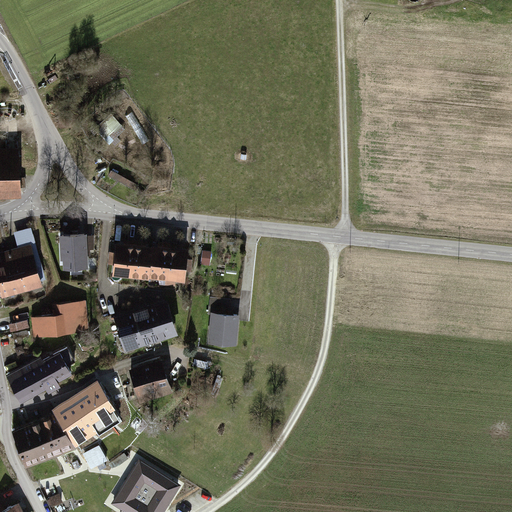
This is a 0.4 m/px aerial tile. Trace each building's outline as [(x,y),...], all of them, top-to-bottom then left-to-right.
[(13,107),(1,108),(1,116),(13,116),(13,107)] [(111,145),(127,129),(114,116),(98,131),(111,145)] [(0,196),(24,195),(23,189),(22,177),(20,146),(0,147),(0,196)] [(140,186),(112,171),(110,176),(116,180),(114,184),(122,189),(124,184),(138,191),(140,186)] [(12,249),(23,291),(44,285),(44,283),(47,282),(34,227),(15,232),(19,247),(12,249)] [(64,268),(89,268),(89,256),(91,256),(91,249),(96,249),(96,236),(89,236),(89,233),(63,233),(61,233),(61,265),(64,265),(64,268)] [(136,242),(118,240),(114,273),(125,274),(124,279),(132,279),(132,275),(136,242)] [(154,244),(136,242),(132,275),(150,277),(154,244)] [(172,245),(154,244),(150,277),(161,278),(160,284),(167,285),(172,245)] [(190,247),(172,245),(167,285),(177,286),(178,280),(186,281),(187,271),(192,272),(194,259),(188,258),(190,247)] [(0,252),(0,281),(3,295),(23,291),(12,249),(0,252)] [(213,252),(204,251),(203,265),(212,266),(213,252)] [(168,298),(151,304),(162,339),(180,333),(168,298)] [(213,311),(235,313),(232,300),(212,298),(210,310),(213,311)] [(32,318),(34,338),(91,332),(87,301),(53,305),(54,315),(32,318)] [(151,304),(133,310),(145,345),(162,339),(151,304)] [(133,310),(116,315),(118,323),(114,324),(119,341),(124,340),(127,350),(145,345),(133,310)] [(235,313),(213,311),(210,341),(238,344),(242,314),(235,313)] [(29,320),(10,325),(12,333),(31,328),(29,320)] [(30,338),(29,331),(20,333),(21,339),(30,338)] [(81,342),(88,354),(101,346),(94,334),(81,342)] [(59,381),(72,374),(68,367),(76,363),(69,348),(60,353),(60,351),(44,359),(42,355),(8,373),(23,403),(50,388),(53,392),(62,387),(59,381)] [(163,360),(147,365),(158,399),(174,394),(163,360)] [(142,404),(158,399),(147,365),(131,370),(142,404)] [(85,389),(55,410),(57,413),(78,443),(99,428),(94,420),(117,404),(116,402),(118,401),(105,382),(103,383),(99,377),(84,388),(85,389)] [(57,413),(13,429),(27,466),(80,447),(78,443),(57,413)] [(153,429),(138,418),(131,428),(146,439),(153,429)] [(109,460),(102,446),(86,455),(94,469),(109,460)] [(125,453),(111,463),(116,469),(129,459),(125,453)] [(114,501),(130,511),(161,511),(179,484),(140,460),(114,501)] [(61,494),(52,498),(55,505),(64,501),(61,494)] [(1,495),(0,495),(0,511),(26,511),(21,500),(7,507),(1,495)]
